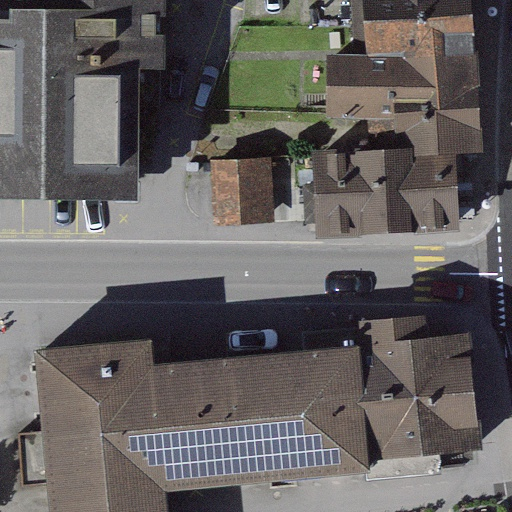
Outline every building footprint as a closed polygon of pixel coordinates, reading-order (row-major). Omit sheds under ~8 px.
[(0,0),(0,210),(127,207),(124,83),(155,82),(152,0),(0,0)] [(470,0),(365,0),(365,1),(358,1),(359,26),(471,18),(470,0)] [(474,54),(471,18),(359,26),(363,62),(391,60),(474,54)] [(476,109),(474,54),(391,60),(391,71),(331,72),(331,115),(372,115),(476,109)] [(479,151),(476,109),(372,115),(374,156),(451,152),(479,151)] [(454,225),(451,152),(374,156),(318,159),(321,232),(454,225)] [(259,161),(217,162),(219,224),(261,222),(259,161)] [(157,333),(32,347),(50,511),(164,511),(162,487),(484,453),(471,330),(161,364),(157,333)]
